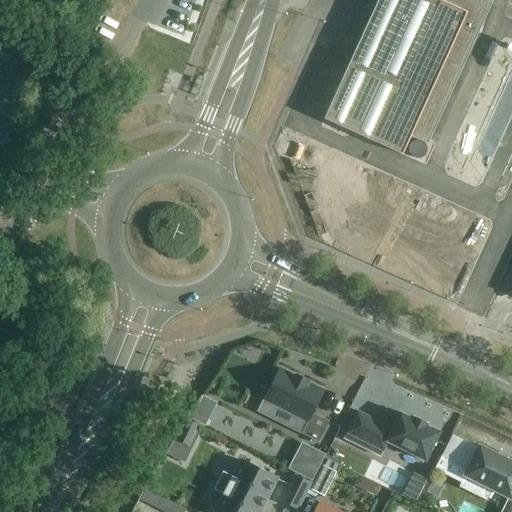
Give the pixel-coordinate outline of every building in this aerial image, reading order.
[(378,0),(349,65),(324,120),(352,132),(402,155),(410,137),(435,82),(453,90),(465,64),(463,64),(468,55),(469,55),(486,17),(468,8),(466,13),(441,1),(438,0),(378,0)] [(66,68),(57,61),(50,71),(59,78),(66,68)] [(280,369),(265,400),(307,422),(301,434),(318,443),(329,422),(312,413),(323,391),(308,383),(308,382),(296,376),(296,377),(280,369)] [(358,412),(344,439),(380,457),(388,442),(426,461),(440,433),(427,426),(428,424),(414,418),(413,420),(400,413),(392,429),(358,412)] [(464,476),(511,499),(511,497),(511,462),(479,446),(464,476)] [(224,494),(215,511),(217,511),(259,511),(276,479),(241,461),(232,478),(223,473),(215,489),(224,494)] [(323,466),(311,490),(324,497),(336,473),(323,466)] [(295,477),(283,501),(297,509),(309,484),(295,477)]
